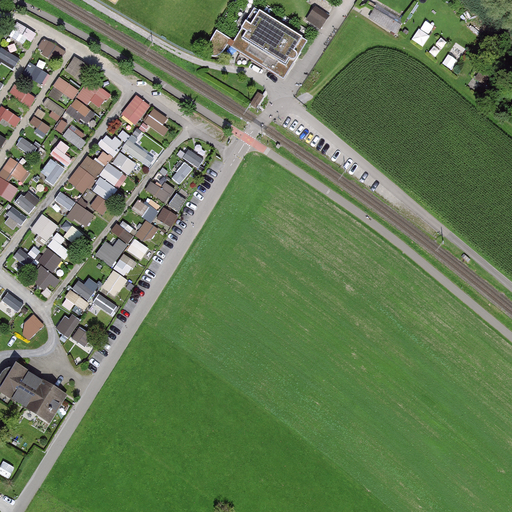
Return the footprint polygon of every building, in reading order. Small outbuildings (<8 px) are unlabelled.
[(315,8),(308,19),(322,29),(330,17),(315,8)] [(402,25),(375,8),(369,18),(396,34),(402,25)] [(301,40),(255,9),(234,44),(231,50),(252,62),(284,83),(308,44),(301,40)] [(424,45),(436,27),(427,20),(414,39),(424,45)] [(31,46),(38,32),(18,22),(11,37),(31,46)] [(231,50),(234,44),(216,32),(210,42),(208,48),(207,52),(208,55),(210,58),(212,59),(215,60),(218,59),(222,56),(224,53),(228,48),(231,50)] [(45,38),(38,50),(61,63),(68,50),(45,38)] [(0,67),(4,62),(14,69),(21,59),(4,47),(0,52),(0,67)] [(445,63),(454,68),(461,56),(453,51),(445,63)] [(84,81),(93,68),(77,57),(68,70),(84,81)] [(42,85),(50,75),(32,63),(24,73),(42,85)] [(60,101),(66,94),(75,100),(81,91),(62,77),(50,94),(60,101)] [(92,79),(72,105),(81,112),(77,118),(89,126),(98,114),(88,107),(92,101),(103,109),(113,95),(92,79)] [(249,106),(255,111),(264,98),(258,94),(249,106)] [(123,113),(137,125),(153,106),(139,95),(123,113)] [(45,104),(53,110),(49,115),(59,121),(67,110),(49,98),(45,104)] [(4,105),(0,111),(0,116),(17,128),(23,119),(4,105)] [(163,134),(172,120),(155,108),(146,122),(163,134)] [(37,116),(31,123),(48,135),(53,127),(37,116)] [(88,143),(84,138),(87,135),(76,124),(65,134),(81,150),(88,143)] [(134,130),(125,152),(154,165),(158,155),(137,145),(142,134),(134,130)] [(100,145),(106,150),(99,159),(108,166),(126,142),(117,136),(115,140),(108,135),(100,145)] [(70,167),(75,161),(66,154),(71,147),(62,141),(52,153),(70,167)] [(190,149),(185,158),(201,168),(207,160),(190,149)] [(122,152),(115,163),(132,175),(139,164),(122,152)] [(97,178),(106,168),(90,155),(82,164),(97,178)] [(11,182),(14,176),(26,182),(33,170),(11,157),(0,176),(11,182)] [(42,176),(58,184),(66,168),(51,160),(42,176)] [(187,162),(174,178),(182,185),(195,169),(187,162)] [(122,187),(129,176),(108,164),(102,176),(122,187)] [(69,181),(86,194),(98,179),(81,166),(69,181)] [(0,177),(0,194),(14,201),(21,187),(0,177)] [(102,179),(95,190),(112,201),(119,190),(102,179)] [(167,183),(163,189),(153,182),(148,189),(167,203),(177,189),(167,183)] [(29,190),(18,203),(31,213),(42,200),(29,190)] [(72,210),(78,202),(62,191),(56,200),(72,210)] [(179,212),(188,200),(179,194),(170,205),(179,212)] [(141,199),(134,209),(153,223),(161,213),(141,199)] [(77,203),(70,217),(90,227),(97,214),(77,203)] [(17,208),(5,221),(16,230),(28,217),(17,208)] [(165,208),(158,220),(173,228),(180,215),(165,208)] [(32,229),(48,242),(60,226),(45,214),(32,229)] [(147,220),(138,234),(151,243),(160,229),(147,220)] [(113,232),(132,243),(136,235),(118,224),(113,232)] [(75,225),(67,234),(77,243),(85,234),(75,225)] [(65,258),(72,250),(57,237),(50,246),(65,258)] [(143,259),(151,248),(136,238),(129,250),(143,259)] [(114,266),(130,245),(121,239),(115,247),(107,241),(98,254),(114,266)] [(54,273),(63,263),(49,250),(40,260),(54,273)] [(130,276),(139,262),(125,254),(116,267),(130,276)] [(116,270),(103,286),(117,297),(130,280),(116,270)] [(100,287),(82,276),(74,289),(91,300),(100,287)] [(86,311),(92,303),(73,289),(67,297),(86,311)] [(114,315),(120,306),(101,293),(95,303),(114,315)] [(13,297),(5,308),(16,317),(25,306),(13,297)] [(73,338),(81,321),(66,314),(58,331),(73,338)] [(37,316),(22,330),(31,340),(47,325),(37,316)] [(73,338),(88,349),(96,337),(81,327),(73,338)] [(67,396),(29,373),(13,399),(51,422),(67,396)] [(0,472),(10,478),(19,462),(8,456),(0,470),(0,472)]
